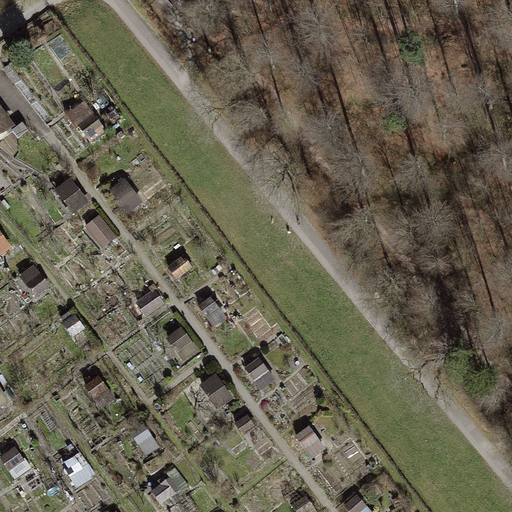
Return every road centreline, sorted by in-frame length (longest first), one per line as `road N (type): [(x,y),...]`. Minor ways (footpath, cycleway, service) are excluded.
road 1 (track): [(116,0),(511,479)]
road 2 (track): [(0,82),(114,218),(332,511)]
